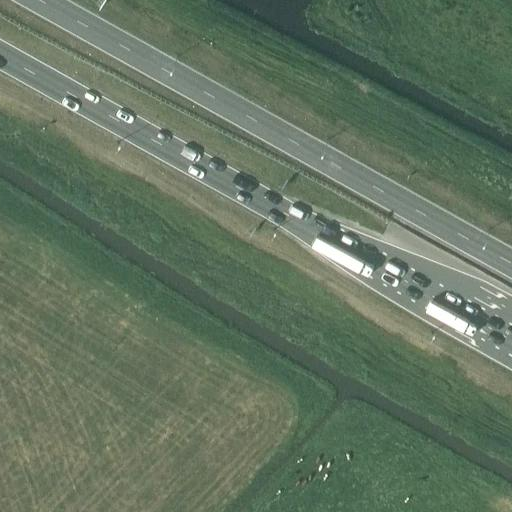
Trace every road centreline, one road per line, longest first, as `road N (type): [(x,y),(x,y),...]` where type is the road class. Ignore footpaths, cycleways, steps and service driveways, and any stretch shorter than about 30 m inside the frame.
road 1 (trunk): [(0,53),(511,338)]
road 2 (trunk): [(511,265),(36,0)]
